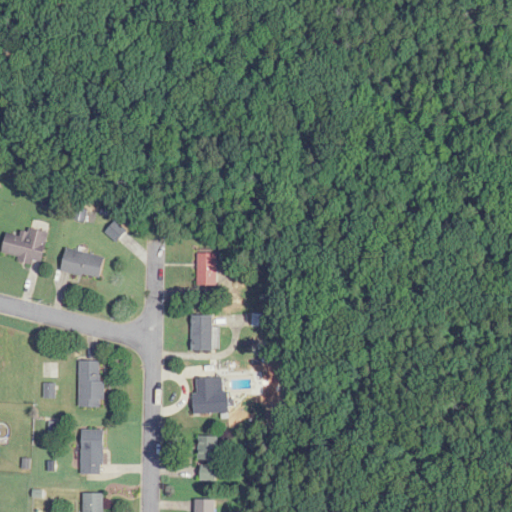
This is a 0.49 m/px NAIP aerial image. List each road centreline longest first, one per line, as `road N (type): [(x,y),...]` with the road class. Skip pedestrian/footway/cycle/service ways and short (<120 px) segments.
road 1 (residential): [(149,511),(157,238)]
road 2 (residential): [(154,337),(0,304)]
